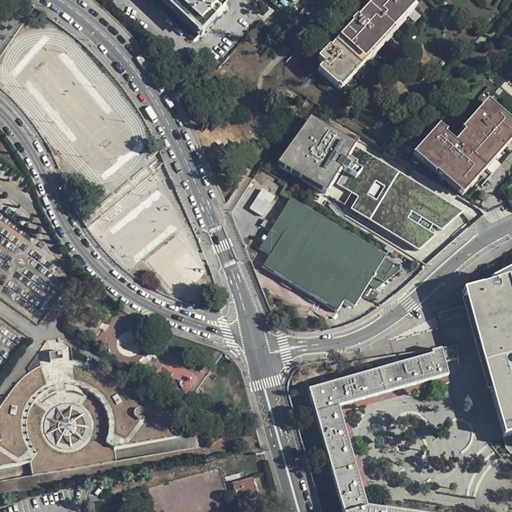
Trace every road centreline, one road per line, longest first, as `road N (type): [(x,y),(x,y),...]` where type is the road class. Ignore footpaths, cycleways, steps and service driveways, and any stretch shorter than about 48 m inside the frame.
road 1 (secondary): [(58,0),(107,37),(167,118),(251,332)]
road 2 (residential): [(0,114),(21,136),(83,256),(133,298),(202,327),(251,332)]
road 3 (residential): [(257,353),(343,343),(378,326),(511,224)]
road 4 (secondary): [(257,353),(299,511)]
